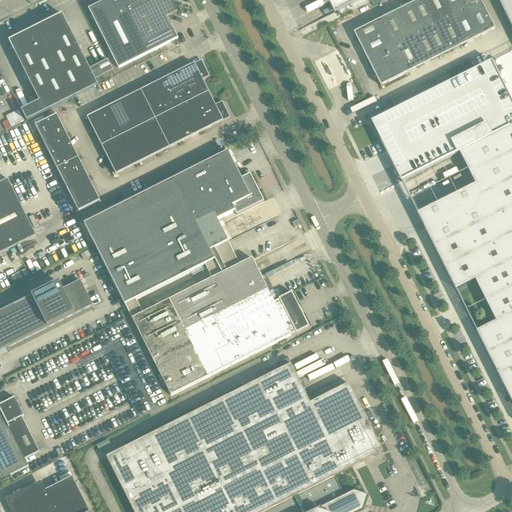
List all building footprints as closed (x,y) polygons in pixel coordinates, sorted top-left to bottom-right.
[(106,0),(89,9),(113,58),(119,69),(148,54),(126,9),(144,0),(106,0)] [(144,0),(126,9),(148,54),(178,39),(167,17),(177,12),(174,4),(174,0),(144,0)] [(331,0),(338,12),(360,0),(331,0)] [(425,31),(439,24),(427,0),(419,0),(411,4),(425,31)] [(427,0),(439,24),(453,16),(445,0),(427,0)] [(445,0),(453,16),(468,9),(463,0),(445,0)] [(463,0),(468,9),(482,2),(480,0),(463,0)] [(511,0),(504,0),(499,3),(511,28),(511,0)] [(481,36),(495,29),(482,2),(468,9),(481,36)] [(410,38),(425,31),(411,4),(397,11),(410,38)] [(467,43),(481,36),(468,9),(453,16),(467,43)] [(396,45),(410,38),(397,11),(383,18),(389,32),(396,45)] [(90,69),(62,15),(9,42),(39,102),(21,111),(27,122),(98,86),(95,80),(119,69),(113,58),(90,69)] [(453,50),(467,43),(453,16),(439,24),(453,50)] [(361,46),(389,32),(383,18),(354,33),(361,46)] [(438,58),(453,50),(439,24),(425,31),(438,58)] [(424,65),(438,58),(425,31),(410,38),(424,65)] [(368,60),(396,45),(389,32),(361,46),(368,60)] [(410,72),(424,65),(410,38),(396,45),(410,72)] [(381,86),(410,72),(396,45),(368,60),(381,86)] [(210,76),(202,60),(184,69),(198,98),(209,93),(203,80),(210,76)] [(436,89),(408,103),(380,118),(374,121),(371,122),(373,125),(380,140),(385,150),(395,170),(396,171),(396,172),(401,181),(401,182),(402,182),(407,180),(459,153),(464,162),(470,174),(475,185),(467,189),(456,195),(437,204),(422,211),(418,214),(418,213),(417,214),(428,235),(456,290),(475,281),(496,322),(477,332),(511,402),(511,401),(511,126),(510,127),(507,122),(511,119),(511,101),(510,97),(498,73),(493,63),(492,61),(490,62),(464,75),(436,89)] [(198,98),(184,69),(173,75),(188,103),(198,98)] [(188,103),(173,75),(162,80),(177,109),(188,103)] [(177,109),(162,80),(152,86),(166,114),(177,109)] [(166,114),(152,86),(141,91),(155,120),(166,114)] [(155,120),(141,91),(130,96),(145,125),(155,120)] [(215,105),(209,93),(198,98),(213,127),(230,118),(222,102),(215,105)] [(145,125),(130,96),(120,102),(134,130),(145,125)] [(213,127),(198,98),(188,103),(202,132),(213,127)] [(134,130),(120,102),(109,107),(123,136),(134,130)] [(202,132),(188,103),(177,109),(191,137),(202,132)] [(123,136),(109,107),(98,113),(112,141),(123,136)] [(191,137),(177,109),(166,114),(180,143),(191,137)] [(62,126),(56,113),(55,114),(56,116),(35,126),(41,137),(62,126)] [(112,141),(98,113),(85,119),(86,119),(88,118),(102,147),(112,141)] [(180,143),(166,114),(155,120),(170,148),(180,143)] [(170,148),(155,120),(145,125),(159,154),(170,148)] [(159,154),(145,125),(134,130),(148,159),(159,154)] [(68,137),(62,126),(41,137),(46,148),(68,137)] [(148,159),(134,130),(123,136),(138,164),(148,159)] [(138,164),(123,136),(112,141),(127,170),(138,164)] [(73,148),(69,139),(68,137),(46,148),(52,158),(73,148)] [(127,170),(112,141),(102,147),(116,175),(114,176),(127,170)] [(57,169),(79,158),(73,148),(52,158),(57,169)] [(228,152),(84,224),(125,305),(126,305),(129,312),(133,319),(143,314),(139,307),(136,300),(205,265),(209,272),(213,279),(240,265),(236,258),(228,242),(229,242),(218,221),(235,212),(237,216),(264,202),(259,191),(256,185),(251,174),(242,179),(229,154),(228,152)] [(84,169),(80,160),(79,158),(57,169),(62,180),(84,169)] [(89,180),(84,169),(62,180),(68,190),(89,180)] [(0,254),(36,236),(8,180),(0,183),(0,254)] [(95,190),(90,182),(89,180),(68,190),(73,201),(95,190)] [(101,203),(95,190),(73,201),(79,212),(99,201),(100,203),(101,203)] [(143,314),(133,319),(171,396),(208,377),(273,345),(291,336),(308,327),(302,314),(298,307),(292,294),(274,303),(274,301),(261,277),(253,260),(252,259),(240,265),(213,279),(170,300),(143,314)] [(0,355),(0,357),(1,356),(0,355),(7,352),(7,353),(8,353),(6,349),(48,328),(93,305),(80,280),(62,289),(59,283),(40,293),(0,312),(0,355)] [(349,384),(311,404),(291,365),(107,458),(133,511),(363,511),(364,511),(369,496),(354,491),(344,496),(334,478),(384,453),(349,384)] [(22,417),(24,416),(15,398),(0,405),(0,477),(1,480),(10,476),(29,466),(25,459),(40,452),(22,417)] [(89,511),(72,477),(37,495),(35,490),(11,502),(16,511),(89,511)]
